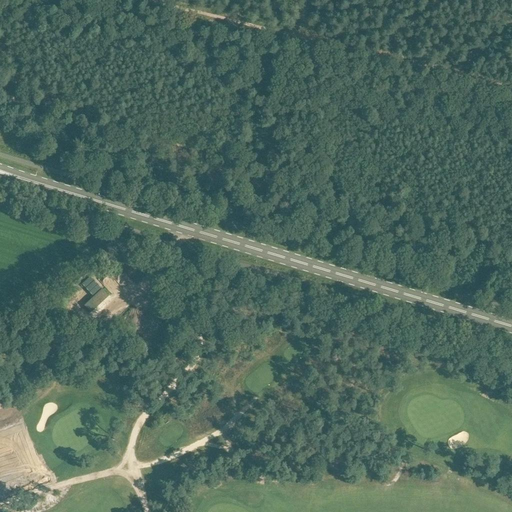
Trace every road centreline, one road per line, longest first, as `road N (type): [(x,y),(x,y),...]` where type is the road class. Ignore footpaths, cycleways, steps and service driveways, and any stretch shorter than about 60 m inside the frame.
road 1 (primary): [(511,326),(0,171)]
road 2 (track): [(511,85),(300,33)]
